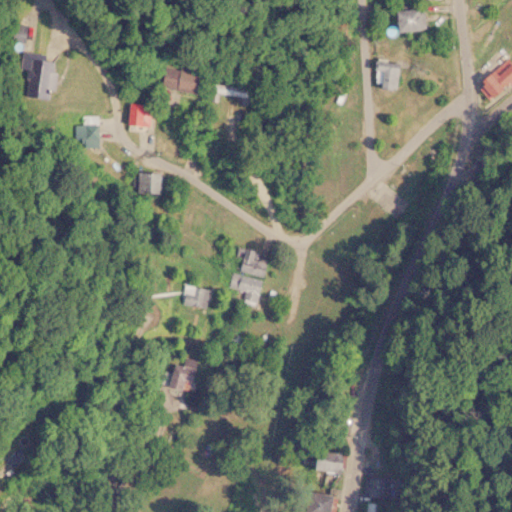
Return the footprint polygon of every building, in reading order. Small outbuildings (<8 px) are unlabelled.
[(421,8),(390,8),(390,29),(421,29),(421,8)] [(23,40),(23,23),(13,23),(13,40),(23,40)] [(45,52),(21,50),(20,68),(27,69),(25,96),(50,98),(53,60),(44,59),(45,52)] [(475,78),(485,96),(511,80),(511,62),(495,72),(492,68),(475,78)] [(195,72),(158,64),(154,85),(191,94),(195,72)] [(379,88),(396,88),(396,64),(379,64),(379,88)] [(248,86),(208,86),(208,95),(248,95),(248,86)] [(146,126),(146,103),(124,103),(124,126),(146,126)] [(96,146),(96,115),(83,115),(83,124),(76,124),(76,146),(96,146)] [(134,193),(157,193),(157,172),(134,172),(134,193)] [(261,276),(267,255),(238,246),(232,268),(261,276)] [(239,302),(253,306),(260,279),(230,271),(225,287),(241,292),(239,302)] [(177,304),(203,308),(205,288),(180,285),(177,304)] [(180,365),(170,362),(163,387),(185,393),(194,360),(182,357),(180,365)] [(307,470),(338,472),(339,461),(308,460),(307,470)] [(325,511),(326,511),(329,511),(332,495),(300,491),(297,511),(325,511)] [(381,511),(381,502),(365,502),(365,511),(381,511)]
